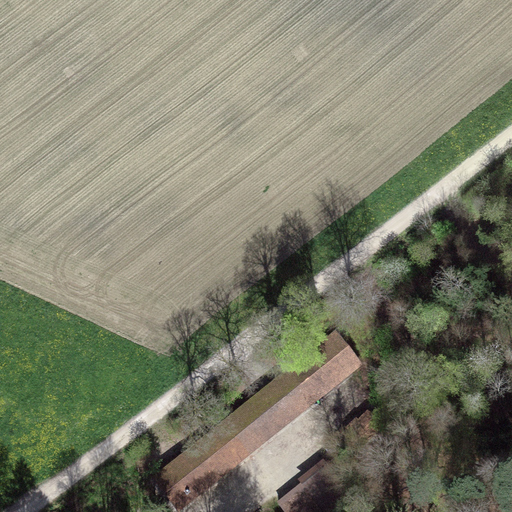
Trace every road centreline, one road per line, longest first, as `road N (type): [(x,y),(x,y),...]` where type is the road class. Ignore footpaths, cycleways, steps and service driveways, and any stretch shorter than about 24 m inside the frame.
road 1 (unclassified): [(31,511),(203,364),(511,125)]
road 2 (track): [(359,394),(219,511)]
